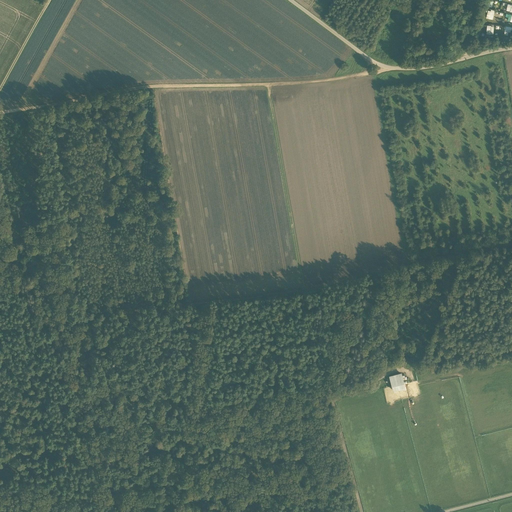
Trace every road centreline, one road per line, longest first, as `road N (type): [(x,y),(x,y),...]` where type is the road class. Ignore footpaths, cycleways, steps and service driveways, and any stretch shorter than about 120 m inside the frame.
road 1 (track): [(0,112),(152,86),(267,84)]
road 2 (unclassified): [(511,47),(394,69),(290,0)]
road 3 (track): [(217,300),(0,326)]
road 4 (track): [(511,246),(303,290)]
road 5 (track): [(267,84),(303,290)]
road 6 (track): [(422,0),(391,71),(267,84)]
road 7 (track): [(331,396),(362,511)]
